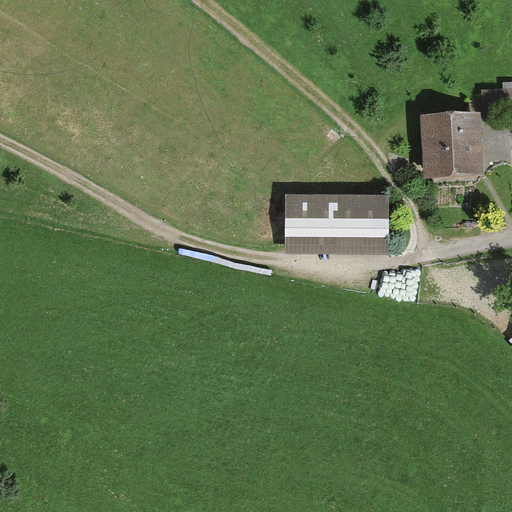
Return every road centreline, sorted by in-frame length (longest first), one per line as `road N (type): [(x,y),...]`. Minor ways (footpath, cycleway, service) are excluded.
road 1 (track): [(0,144),(196,244),(283,264),(383,265),(430,252)]
road 2 (track): [(202,0),(337,111),(389,174),(430,252)]
